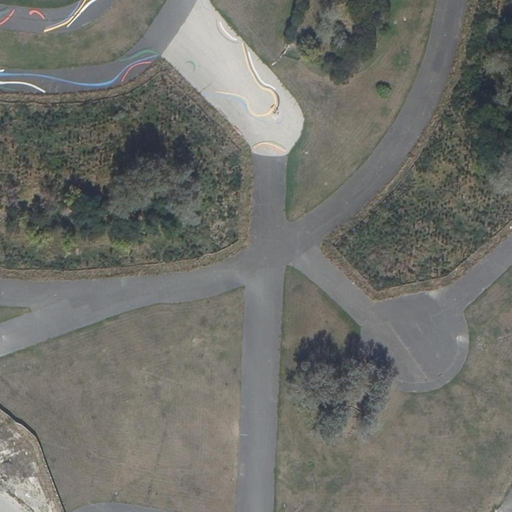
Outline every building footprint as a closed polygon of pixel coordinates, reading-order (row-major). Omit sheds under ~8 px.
[(0,56),(74,64),(77,36),(0,29),(0,56)] [(230,291),(243,288),(240,275),(227,278),(230,291)] [(195,406),(180,412),(160,362),(160,353),(147,353),(147,365),(159,365),(149,369),(174,431),(187,426),(190,432),(199,432),(219,424),(215,414),(225,414),(225,400),(212,400),(224,395),(199,335),(184,341),(184,331),(172,331),(172,344),(189,344),(208,392),(208,400),(193,406),(195,406)] [(79,368),(64,387),(4,342),(0,347),(0,367),(6,359),(26,374),(17,385),(28,393),(36,383),(57,399),(47,413),(76,435),(109,391),(79,368)] [(280,356),(280,381),(306,382),(307,357),(280,356)] [(408,375),(394,379),(397,390),(426,382),(425,376),(409,380),(408,375)] [(511,452),(511,447),(489,379),(427,399),(424,389),(413,393),(440,476),(511,452)] [(94,413),(85,425),(94,433),(104,421),(94,413)] [(129,456),(128,458),(151,474),(159,463),(104,424),(97,434),(129,456)] [(414,434),(364,452),(369,465),(419,447),(414,434)]
